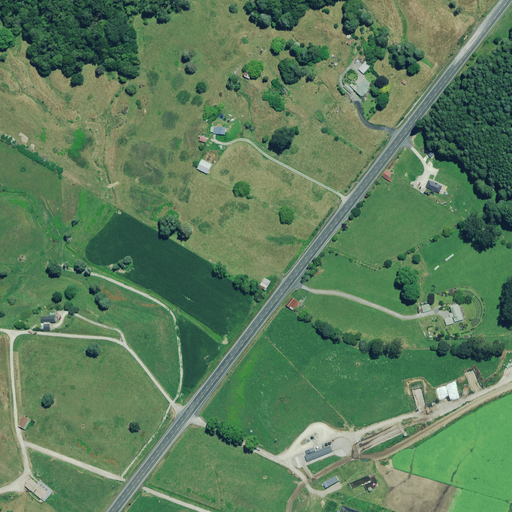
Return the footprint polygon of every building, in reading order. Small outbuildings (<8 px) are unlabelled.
[(371,66),(366,61),(359,69),(364,74),(371,66)] [(249,79),(253,73),(247,69),(243,75),(249,79)] [(358,85),(359,87),(358,88),(353,83),(350,86),(357,92),(363,97),(369,91),(368,90),(370,88),(369,87),(371,84),(365,78),(358,85)] [(354,91),(346,84),(344,87),(351,93),(354,91)] [(212,164),(202,160),(197,169),(208,174),(212,164)] [(392,174),(387,170),(382,176),(390,182),(392,180),(389,178),(392,174)] [(271,281),(265,278),(260,287),(266,291),(271,281)] [(299,303),(292,297),(286,305),(293,311),(299,303)] [(431,310),(429,304),(422,306),(423,312),(431,310)] [(453,317),(453,318),(454,317),(455,322),(463,320),(458,304),(450,307),(452,313),(452,314),(450,314),(450,317),(445,319),(447,325),(454,323),(452,317),(453,317)] [(31,420),(24,416),(19,426),(25,430),(31,420)] [(330,445),(325,447),(324,445),(322,446),(322,448),(316,451),(314,447),(306,451),(307,455),(305,456),(308,462),(333,452),(331,447),(330,445)] [(38,484),(31,479),(29,481),(28,480),(26,482),(27,483),(25,486),(45,502),(54,491),(40,481),(38,484)]
